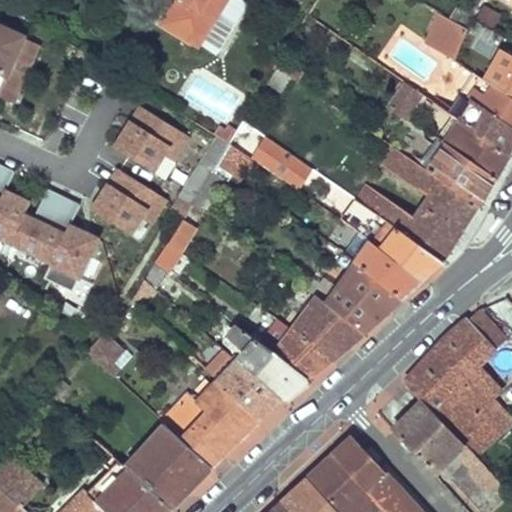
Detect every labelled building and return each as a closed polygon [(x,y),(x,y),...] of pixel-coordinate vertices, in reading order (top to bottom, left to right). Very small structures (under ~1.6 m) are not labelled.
[(183,0),(182,0),(179,0),(164,26),(198,46),(200,44),(217,54),(248,3),(242,0),(183,0)] [(496,24),(501,9),(481,3),(477,18),(496,24)] [(426,5),(422,12),(438,21),(441,14),(426,5)] [(456,5),(448,19),(468,29),(473,16),(456,5)] [(438,21),(428,41),(455,57),(459,49),(468,29),(448,19),(441,14),(438,21)] [(0,80),(3,73),(5,74),(21,40),(22,38),(0,27),(0,80)] [(468,29),(459,49),(469,53),(477,34),(468,29)] [(3,73),(0,80),(0,94),(13,100),(36,47),(21,40),(5,74),(3,73)] [(264,50),(259,59),(275,70),(281,59),(264,50)] [(511,56),(502,51),(485,80),(511,97),(511,56)] [(281,59),(275,70),(287,78),(294,68),(281,59)] [(275,70),(267,82),(281,92),(289,79),(287,78),(275,70)] [(474,73),(466,85),(473,90),(481,77),(474,73)] [(481,77),(473,90),(468,98),(473,101),(511,126),(511,97),(485,80),(481,77)] [(407,83),(389,109),(403,118),(421,92),(407,83)] [(466,85),(449,112),(453,115),(461,120),(473,101),(468,98),(473,90),(466,85)] [(511,126),(473,101),(461,120),(510,154),(511,150),(511,126)] [(112,145),(165,178),(192,135),(138,102),(112,145)] [(453,115),(436,140),(445,146),(496,180),(510,154),(461,120),(453,115)] [(236,132),(229,144),(240,151),(247,140),(236,132)] [(217,136),(200,164),(212,171),(216,164),(229,144),(217,136)] [(267,138),(252,160),(257,164),(299,192),(313,169),(267,138)] [(229,144),(216,164),(231,175),(241,182),(250,168),(255,167),(257,164),(252,160),(240,151),(229,144)] [(445,146),(428,171),(480,206),(496,180),(445,146)] [(367,186),(358,200),(445,260),(480,206),(428,171),(392,148),(381,165),(430,197),(416,218),(367,186)] [(200,164),(179,197),(191,204),(212,171),(200,164)] [(212,171),(191,204),(206,215),(231,175),(216,164),(212,171)] [(144,238),(167,194),(114,166),(90,209),(144,238)] [(14,184),(5,197),(20,208),(30,195),(14,184)] [(357,199),(342,222),(358,234),(370,243),(423,281),(445,260),(358,200),(357,199)] [(358,234),(343,254),(347,257),(355,263),(370,243),(358,234)] [(370,243),(355,263),(402,300),(423,281),(370,243)] [(167,244),(156,263),(159,266),(163,260),(174,263),(180,253),(167,244)] [(305,280),(300,286),(317,298),(364,334),(402,300),(355,263),(347,257),(342,263),(347,267),(348,266),(351,267),(330,298),(305,280)] [(156,263),(145,280),(153,288),(166,270),(159,266),(156,263)] [(145,280),(131,303),(140,311),(156,290),(153,288),(145,280)] [(317,298),(292,331),(333,360),(364,334),(317,298)] [(64,301),(57,310),(99,339),(105,332),(86,320),(88,318),(64,301)] [(494,492),(502,486),(476,457),(511,423),(511,417),(470,372),(507,339),(480,309),(443,341),(405,383),(424,402),(410,415),(393,431),(436,475),(459,453),(473,469),(470,472),(487,491),(490,488),(494,492)] [(241,355),(238,359),(282,400),(309,379),(274,353),(237,324),(228,333),(247,349),(241,355)] [(292,331),(274,353),(309,379),(333,360),(292,331)] [(99,339),(87,352),(113,376),(120,368),(113,362),(124,350),(105,332),(99,339)] [(247,349),(228,333),(223,340),(241,355),(247,349)] [(113,362),(120,368),(131,357),(124,350),(113,362)] [(233,366),(217,382),(260,421),(282,400),(238,359),(234,355),(231,358),(223,350),(218,355),(228,365),(229,363),(233,366)] [(187,395),(161,421),(166,425),(212,468),(260,421),(217,382),(198,404),(187,395)] [(379,416),(393,431),(410,415),(396,400),(379,416)] [(166,425),(127,467),(130,470),(172,509),(212,468),(166,425)] [(422,511),(353,437),(334,455),(380,506),(385,511),(422,511)] [(10,455),(0,465),(0,487),(22,508),(42,486),(10,455)] [(373,511),(380,506),(334,455),(282,503),(272,511),(373,511)] [(114,486),(97,503),(106,511),(168,511),(172,509),(130,470),(114,486)] [(105,477),(88,495),(91,497),(97,503),(114,486),(105,477)] [(26,511),(22,508),(0,487),(0,511),(26,511)] [(84,490),(62,511),(75,511),(91,497),(88,495),(84,490)] [(91,497),(75,511),(106,511),(97,503),(91,497)]
